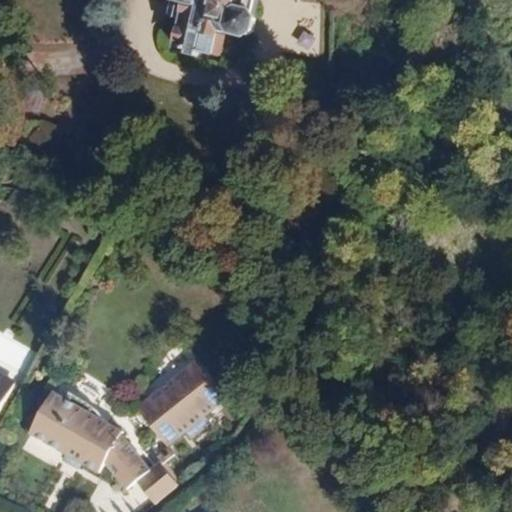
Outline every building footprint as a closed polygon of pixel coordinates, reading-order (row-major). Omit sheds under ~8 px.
[(181,0),(171,40),(200,48),(201,45),(216,49),(221,29),(215,28),(218,17),(231,21),(233,25),(238,28),(244,29),(248,26),(252,19),(253,10),(250,4),(240,1),(240,0),(181,0)] [(193,360),(134,410),(147,426),(165,447),(183,431),(188,438),(205,424),(200,417),(224,397),(193,360)] [(0,375),(0,405),(13,382),(0,375)] [(151,469),(126,441),(111,425),(53,394),(30,434),(99,472),(105,461),(128,487),(136,480),(151,469)] [(159,462),(151,469),(136,480),(154,505),(179,485),(159,462)]
